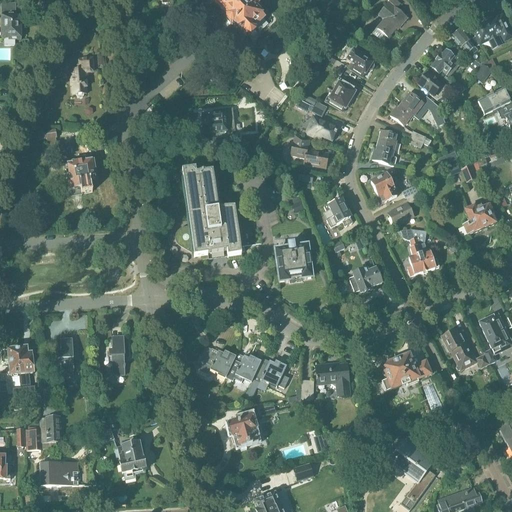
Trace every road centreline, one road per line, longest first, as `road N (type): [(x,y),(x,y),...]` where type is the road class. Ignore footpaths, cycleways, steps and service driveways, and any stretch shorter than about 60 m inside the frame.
road 1 (residential): [(409,313),(350,184),(351,162),(387,88),(439,31),(488,0)]
road 2 (residential): [(148,300),(245,305),(327,341),(409,313)]
road 3 (residential): [(140,241),(115,0)]
road 4 (residential): [(511,508),(409,313)]
road 5 (residential): [(203,511),(148,300)]
road 6 (residential): [(0,165),(69,0)]
road 7 (unknown): [(159,93),(174,112),(242,111),(269,86),(267,49)]
road 8 (residential): [(148,300),(0,305)]
road 9 (residential): [(0,244),(140,241)]
road 10 (unknown): [(159,93),(206,41),(228,37),(267,49)]
